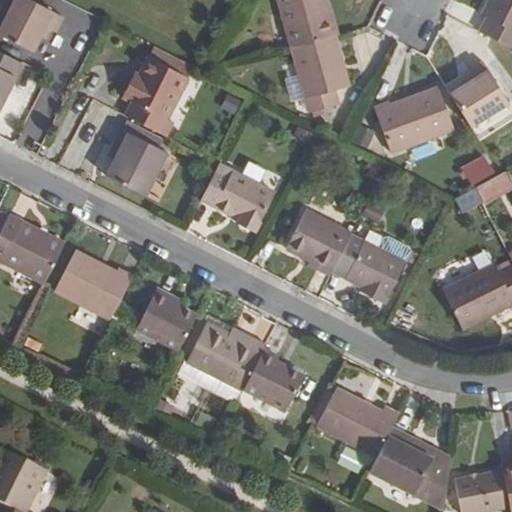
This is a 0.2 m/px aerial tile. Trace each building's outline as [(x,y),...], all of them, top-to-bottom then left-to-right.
[(65,18),(31,0),(16,0),(0,32),(0,35),(33,53),(46,29),(56,34),(65,18)] [(279,0),(293,48),(338,36),(327,0),(279,0)] [(511,0),(491,0),(484,15),(511,29),(511,0)] [(338,36),(293,48),(301,75),(286,80),(291,102),(305,98),(309,114),(339,105),(335,91),(345,88),(340,71),(347,68),(338,36)] [(195,66),(155,46),(149,57),(189,77),(195,66)] [(0,108),(23,63),(0,51),(0,108)] [(122,98),(132,102),(125,115),(129,117),(169,136),(176,123),(168,119),(189,77),(149,57),(141,74),(137,80),(132,78),(122,98)] [(473,80),(451,93),(472,126),(510,103),(484,61),(468,71),(473,80)] [(347,68),(340,71),(345,88),(352,86),(347,68)] [(141,74),(136,71),(132,78),(137,80),(141,74)] [(394,103),(392,98),(376,104),(394,152),(455,130),(439,87),(394,103)] [(129,117),(123,130),(162,149),(169,136),(129,117)] [(308,144),(313,134),(297,126),(292,137),(308,144)] [(146,197),(169,153),(162,149),(123,130),(116,142),(123,146),(116,160),(106,177),(146,197)] [(123,146),(116,142),(109,157),(116,160),(123,146)] [(469,187),(496,173),(486,154),(459,168),(469,187)] [(377,181),(385,166),(374,160),(366,175),(377,181)] [(278,192),(219,162),(201,199),(239,220),(237,223),(256,233),(278,192)] [(476,186),(483,199),(511,185),(511,183),(506,171),(501,174),(476,186)] [(475,190),(462,196),(468,208),(481,202),(475,190)] [(385,210),(369,201),(361,217),(377,225),(385,210)] [(309,261),(308,264),(331,276),(334,269),(353,232),(309,209),(287,249),(309,261)] [(0,234),(11,214),(4,211),(0,219),(0,234)] [(66,242),(11,214),(0,234),(0,261),(44,285),(66,242)] [(353,232),(334,269),(374,290),(371,295),(387,303),(412,253),(408,250),(403,260),(353,232)] [(77,250),(55,292),(110,320),(133,275),(119,268),(117,272),(77,250)] [(511,305),(511,258),(446,290),(465,329),(511,305)] [(374,290),(363,285),(360,290),(371,295),(374,290)] [(158,288),(136,329),(180,351),(198,315),(184,308),(170,301),(173,296),(158,288)] [(173,296),(170,301),(184,308),(186,303),(173,296)] [(208,322),(188,362),(243,390),(243,389),(264,348),(266,344),(252,338),(249,344),(230,334),(208,322)] [(234,328),(230,334),(249,344),(252,338),(234,328)] [(28,337),(24,345),(38,352),(42,344),(28,337)] [(280,357),(264,348),(243,389),(287,411),(305,376),(278,362),(280,357)] [(319,424),(319,425),(379,455),(393,428),(400,413),(385,405),(383,410),(338,388),(319,424)] [(334,395),(327,391),(312,420),(319,424),(334,395)] [(169,417),(175,406),(158,399),(153,410),(169,417)] [(444,509),(451,458),(438,451),(434,458),(420,451),(404,443),(408,435),(393,428),(379,455),(371,472),(416,495),(444,509)] [(438,451),(408,435),(404,443),(420,451),(434,458),(438,451)] [(7,450),(0,464),(0,503),(1,504),(16,511),(28,511),(49,472),(7,450)] [(511,511),(511,462),(502,464),(503,471),(456,480),(462,511),(491,511),(510,508),(510,511),(511,511)]
